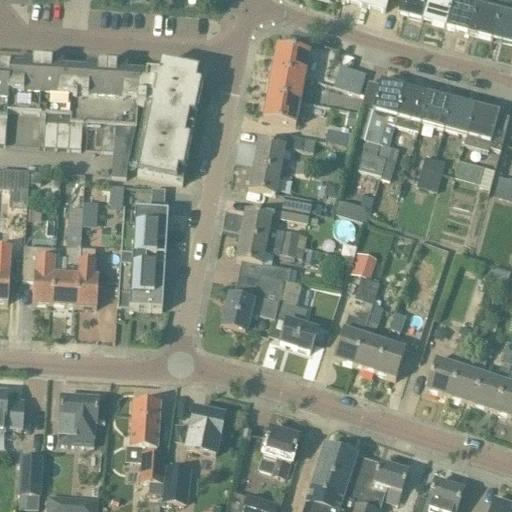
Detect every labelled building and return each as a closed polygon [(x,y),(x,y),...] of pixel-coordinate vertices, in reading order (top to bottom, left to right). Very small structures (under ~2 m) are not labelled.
[(333,0),(335,0),(344,2),(344,3),(386,14),(385,13),(388,0),(333,0)] [(395,0),(402,2),(398,17),(423,24),(429,0),(395,0)] [(429,0),(423,24),(446,30),(454,0),(452,0),(452,1),(448,0),(429,0)] [(454,0),(446,30),(470,36),(477,7),(462,4),(463,0),(454,0)] [(477,7),(470,36),(493,42),(503,3),(496,0),(492,12),(477,7)] [(503,3),(493,42),(511,47),(511,16),(509,16),(511,5),(503,3)] [(272,74),(305,80),(309,55),(277,49),(272,74)] [(0,148),(5,148),(7,114),(45,117),(43,151),(81,153),(82,127),(103,128),(102,136),(102,145),(101,155),(113,155),(111,181),(126,182),(127,169),(135,130),(136,130),(137,111),(139,78),(126,77),(126,70),(88,67),(88,74),(61,73),(62,66),(24,63),(23,70),(0,68),(0,148)] [(206,76),(197,75),(160,67),(159,74),(159,75),(158,79),(139,78),(137,111),(151,112),(137,178),(183,188),(206,76)] [(341,70),(334,91),(359,99),(365,78),(341,70)] [(268,98),(300,104),(305,80),(272,74),(268,98)] [(389,151),(395,130),(397,121),(405,92),(380,86),(370,123),(385,127),(380,145),(368,141),(360,170),(382,176),(389,151)] [(405,92),(397,121),(395,130),(416,135),(419,126),(420,127),(428,98),(405,92)] [(268,98),(263,123),(296,129),(300,104),(268,98)] [(428,98),(420,127),(443,133),(451,105),(428,98)] [(467,139),(475,111),(451,105),(443,133),(467,139)] [(467,139),(465,149),(488,155),(489,150),(501,153),(508,125),(497,122),(498,117),(475,111),(467,139)] [(345,128),(355,130),(357,118),(347,116),(345,128)] [(347,137),(327,133),(324,145),(345,149),(347,137)] [(286,139),(284,150),(285,150),(285,151),(312,156),(314,145),(286,139)] [(285,150),(284,150),(259,145),(254,170),(280,175),(285,151),(285,150)] [(398,153),(389,151),(382,176),(381,176),(379,183),(389,185),(398,153)] [(416,190),(427,193),(435,163),(424,160),(416,190)] [(435,163),(427,193),(437,196),(445,166),(435,163)] [(294,178),(307,180),(309,168),(296,166),(294,178)] [(477,187),(481,171),(460,166),(456,182),(477,187)] [(280,175),(254,170),(249,194),(276,199),(280,175)] [(0,193),(10,194),(28,196),(28,186),(29,175),(0,173),(0,193)] [(511,204),(511,183),(500,180),(495,200),(511,204)] [(109,210),(122,210),(123,191),(110,190),(109,210)] [(165,194),(151,193),(150,210),(164,212),(165,194)] [(307,215),(308,215),(309,204),(283,200),(281,211),(307,215)] [(334,218),(367,227),(368,221),(370,214),(337,205),(334,218)] [(309,216),(319,218),(321,208),(311,206),(309,216)] [(66,278),(54,278),(52,308),(77,310),(80,263),(83,212),(69,211),(66,278)] [(307,215),(281,211),(279,222),(306,226),(307,215)] [(135,213),(134,227),(123,227),(124,212),(123,212),(117,320),(148,321),(148,313),(162,314),(164,269),(145,268),(146,258),(165,260),(168,215),(135,213)] [(241,239),(267,244),(294,249),(295,241),(268,236),(271,220),(245,215),(241,239)] [(309,218),(307,226),(316,228),(318,219),(309,218)] [(91,256),(108,256),(109,224),(92,223),(91,256)] [(241,239),(236,264),(262,269),(265,257),(291,262),(294,249),(267,244),(241,239)] [(0,304),(9,305),(11,274),(10,274),(11,250),(1,249),(0,268),(0,304)] [(32,307),(51,308),(52,308),(54,278),(56,252),(24,250),(22,284),(33,285),(32,307)] [(350,276),(367,283),(374,263),(357,256),(350,276)] [(80,263),(77,310),(97,311),(99,280),(94,280),(95,264),(80,263)] [(264,280),(287,284),(289,284),(291,273),(267,269),(264,280)] [(276,320),(287,284),(264,280),(264,281),(260,280),(257,295),(271,298),(270,305),(252,301),(251,305),(230,300),(222,330),(246,336),(251,318),(275,324),(276,320)] [(289,284),(287,284),(276,320),(288,322),(281,346),(311,356),(317,335),(303,330),(308,313),(296,311),(302,288),(289,285),(289,284)] [(370,303),(377,290),(366,285),(360,298),(370,303)] [(343,333),(333,363),(353,369),(363,339),(367,325),(372,309),(363,306),(361,313),(358,321),(353,320),(348,335),(344,333),(343,333)] [(372,309),(367,325),(375,328),(380,313),(381,311),(374,309),(372,309)] [(400,336),(405,320),(394,317),(389,333),(400,336)] [(363,339),(353,369),(375,377),(385,347),(371,342),(363,339)] [(464,356),(468,341),(460,339),(455,353),(464,356)] [(477,344),(468,341),(464,356),(472,359),(477,344)] [(385,347),(375,377),(396,384),(406,354),(385,347)] [(482,378),(472,409),(495,416),(505,386),(502,385),(508,371),(510,372),(511,364),(511,355),(506,354),(501,369),(493,382),(482,378)] [(425,393),(449,401),(459,371),(435,363),(425,393)] [(469,374),(459,371),(449,401),(472,409),(482,378),(469,374)] [(511,388),(505,386),(495,416),(511,421),(511,388)] [(7,397),(0,396),(0,435),(5,436),(6,432),(23,433),(24,405),(7,404),(7,397)] [(59,441),(63,441),(62,448),(95,450),(96,429),(98,403),(62,400),(59,441)] [(134,405),(131,451),(157,453),(160,407),(147,406),(146,402),(139,402),(138,406),(134,405)] [(187,452),(216,458),(220,441),(221,441),(225,418),(222,418),(223,415),(221,413),(213,412),(211,413),(210,415),(194,412),(190,435),(187,452)] [(262,459),(258,473),(272,477),(272,479),(286,483),(291,468),(292,468),(300,441),(270,432),(262,459)] [(352,511),(357,497),(346,493),(357,459),(349,457),(350,455),(333,449),(332,451),(325,449),(311,492),(312,493),(307,508),(305,511),(352,511)] [(45,478),(78,479),(78,454),(46,454),(45,478)] [(141,487),(163,489),(165,460),(142,459),(141,487)] [(357,459),(346,493),(357,497),(352,511),(380,511),(387,492),(402,497),(409,476),(379,466),(379,467),(358,460),(359,460),(357,459)] [(41,461),(21,460),(19,500),(39,501),(41,461)] [(168,467),(163,506),(187,510),(192,471),(168,467)] [(454,488),(451,490),(435,485),(425,511),(458,511),(464,494),(463,494),(461,490),(454,488)] [(46,500),(45,511),(97,511),(98,504),(46,500)] [(246,500),(242,511),(275,511),(276,509),(246,500)]
